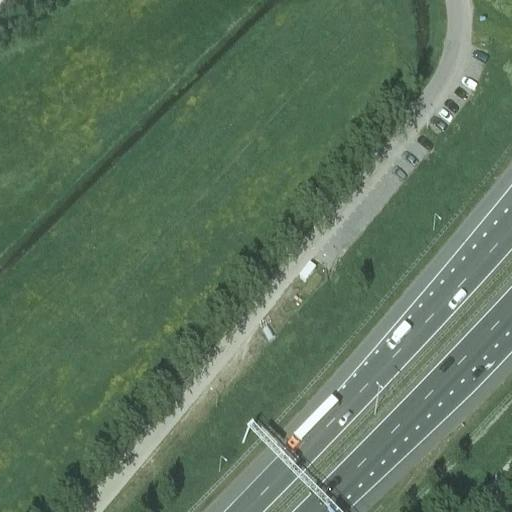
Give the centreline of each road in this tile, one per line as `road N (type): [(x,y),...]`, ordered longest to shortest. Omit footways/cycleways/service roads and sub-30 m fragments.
road 1 (unclassified): [(87,511),(430,100),(457,47),(458,0)]
road 2 (motorway): [(511,227),(242,511)]
road 3 (motorway): [(312,511),(511,303)]
